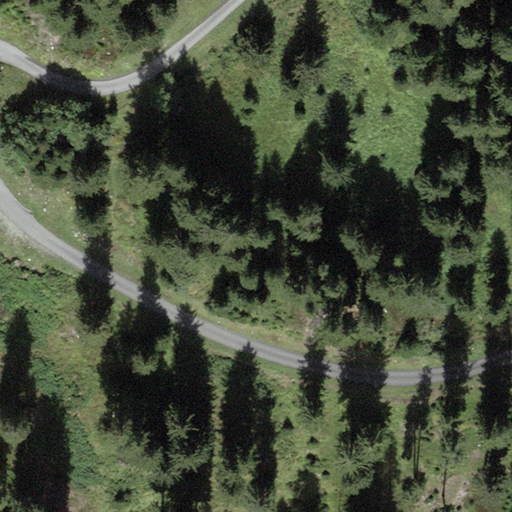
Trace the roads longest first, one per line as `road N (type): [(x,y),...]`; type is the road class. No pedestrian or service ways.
road 1 (unclassified): [(511,356),(437,375),(357,376),(287,361),(210,335),(64,255),(0,200)]
road 2 (unclassified): [(0,52),(46,79),(107,87),(151,68),(236,0)]
